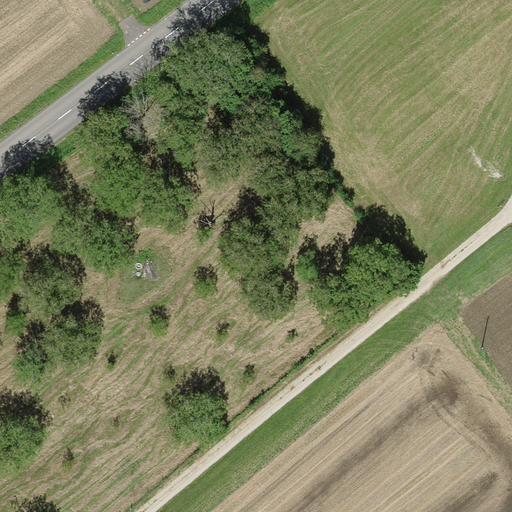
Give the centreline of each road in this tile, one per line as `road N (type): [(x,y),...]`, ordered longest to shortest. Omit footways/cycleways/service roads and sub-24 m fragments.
road 1 (track): [(149,511),(511,212)]
road 2 (tertiary): [(217,0),(0,165)]
